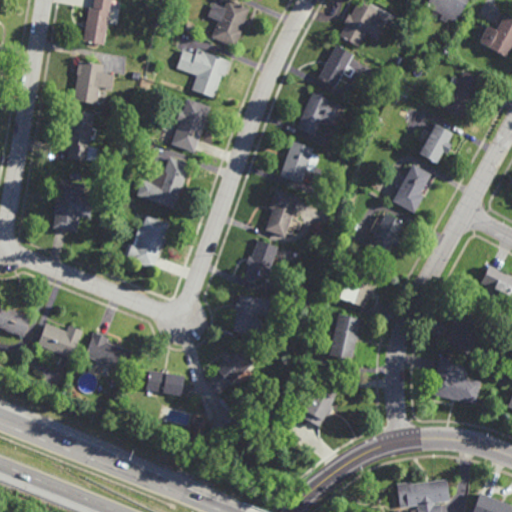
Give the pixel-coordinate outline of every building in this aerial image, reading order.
[(110,0),(103,44),(81,41),(87,6),(91,7),(92,0),(110,0)] [(231,0),(249,7),(240,28),(242,29),(234,46),(211,36),(218,19),(207,15),(213,2),(224,7),(226,0),(231,0)] [(374,15),(385,22),(375,38),(364,32),(357,45),(338,35),(345,23),(343,21),(348,13),(350,14),(357,0),(376,11),(374,15)] [(463,10),(461,9),(454,22),(447,19),(445,22),(438,18),(440,14),(424,5),(426,0),(465,0),(463,5),(465,6),(463,10)] [(511,43),(505,57),(478,42),(479,40),(474,37),(477,32),(481,34),(485,27),(486,27),(487,25),(495,29),(504,11),(511,15),(511,43)] [(189,31),(184,28),(188,21),(193,23),(189,31)] [(170,35),(163,33),(165,25),(172,27),(170,35)] [(335,86),(323,80),(324,79),(319,76),(335,44),(352,54),(335,86)] [(230,60),(224,75),(221,74),(213,97),(191,89),(196,74),(176,67),(182,48),(195,53),(196,48),(230,60)] [(110,89),(98,87),(96,103),(72,99),(76,73),(75,73),(77,59),(102,63),(101,72),(113,74),(110,89)] [(139,78),(131,77),(132,70),(140,72),(139,78)] [(471,74),(472,72),(479,76),(478,78),(482,80),(462,118),(442,108),(463,70),(471,74)] [(330,123),(321,118),(314,134),(296,127),(311,91),(340,103),(330,123)] [(193,152),(170,143),(178,119),(176,118),(179,109),(182,110),(186,97),(210,106),(193,152)] [(91,112),(70,110),(68,158),(88,159),(91,112)] [(446,154),(442,152),(435,164),(416,154),(433,123),(452,133),(447,142),(451,144),(446,154)] [(313,171),(305,168),(300,182),(279,175),(291,140),(313,147),(311,153),(319,155),(313,171)] [(173,208),(135,194),(141,178),(146,179),(151,166),(163,170),(168,155),(190,163),(173,208)] [(429,170),(428,172),(430,174),(419,194),(423,196),(413,214),(390,201),(411,164),(419,168),(420,165),(429,170)] [(80,182),(68,180),(70,170),(81,172),(80,182)] [(94,195),(90,218),(78,216),(75,231),(51,227),(54,213),(51,212),(54,194),(57,195),(59,179),(83,183),(82,193),(94,195)] [(284,236),(264,229),(271,208),(268,206),(274,188),(298,196),(284,236)] [(403,223),(383,259),(365,248),(373,233),(368,231),(376,217),(379,219),(381,214),(383,215),(384,213),(403,223)] [(152,268),(129,260),(130,257),(126,256),(126,254),(124,254),(128,243),(132,244),(134,236),(137,226),(141,228),(145,214),(168,222),(152,268)] [(263,285),(243,277),(257,238),(277,246),(263,285)] [(369,299),(367,298),(363,308),(338,298),(344,283),(347,284),(350,275),(343,273),(348,259),(377,270),(373,281),(375,282),(369,299)] [(511,299),(492,290),(493,289),(479,283),(487,266),(511,277),(511,299)] [(265,316),(256,314),(252,335),(232,331),(238,294),(269,299),(265,316)] [(23,337),(13,333),(13,335),(4,332),(5,331),(0,328),(0,304),(31,318),(23,337)] [(485,338),(483,337),(476,351),(469,348),(468,352),(444,340),(460,309),(491,325),(485,338)] [(350,358),(327,353),(330,343),(331,344),(338,314),(359,319),(350,358)] [(65,331),(67,325),(80,330),(70,356),(64,354),(63,356),(35,345),(44,323),(65,331)] [(123,369),(83,354),(92,331),(107,337),(106,341),(130,351),(123,369)] [(253,362),(218,393),(206,379),(217,369),(214,366),(223,359),(220,357),(227,351),(229,354),(238,346),(253,362)] [(282,358),(277,356),(280,346),(286,348),(282,358)] [(476,402),(430,392),(438,354),(462,359),(461,364),(466,370),(465,376),(481,379),(476,402)] [(180,394),(145,388),(148,368),(183,374),(180,394)] [(336,390),(329,403),(332,405),(328,413),(325,412),(319,425),(300,415),(304,408),(303,408),(307,400),(302,397),(302,391),(304,386),(308,384),(315,387),(318,381),(336,390)] [(110,413),(101,409),(103,404),(112,408),(110,413)] [(223,434),(212,421),(230,405),(242,418),(223,434)] [(200,427),(188,424),(191,413),(203,417),(200,427)] [(449,499),(433,501),(433,503),(439,502),(440,511),(415,511),(415,508),(416,507),(416,505),(418,505),(418,503),(398,506),(395,482),(410,480),(411,482),(446,477),(449,499)] [(511,511),(470,511),(478,490),(511,503),(511,504),(511,511)]
